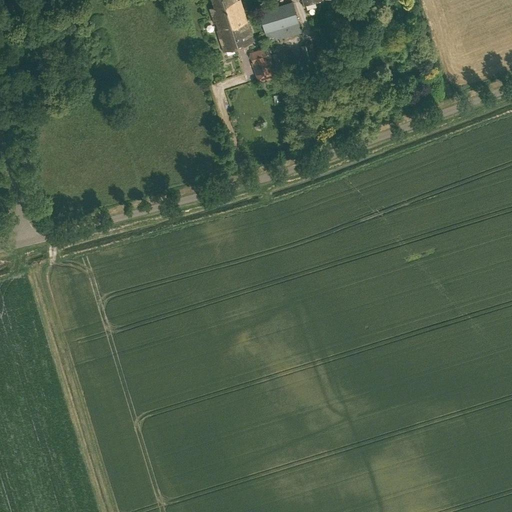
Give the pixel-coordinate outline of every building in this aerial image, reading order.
[(211,0),(214,6),(209,8),(214,23),(216,22),(219,29),(216,30),(223,51),(253,41),(239,0),(237,0),(211,0)] [(268,40),(301,30),(292,1),(259,12),(268,40)] [(303,58),(291,61),(295,73),(318,67),(312,42),(300,46),(303,58)] [(251,63),(254,72),(257,82),(266,79),(266,80),(278,77),(269,48),(252,53),(254,61),(251,63)] [(271,54),(277,72),(283,70),(277,52),(271,54)]
